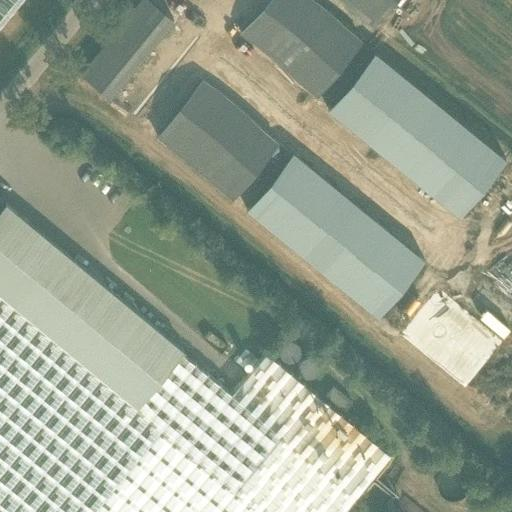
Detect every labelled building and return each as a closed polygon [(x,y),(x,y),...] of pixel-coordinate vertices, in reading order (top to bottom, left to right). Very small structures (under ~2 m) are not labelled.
[(0,0),(0,24),(19,0),(0,0)] [(173,18),(150,0),(140,0),(80,73),(109,97),(173,18)] [(262,0),(236,33),(313,96),(358,41),(307,0),(262,0)] [(338,0),(372,27),(394,0),(338,0)] [(491,151),(359,44),(313,100),(445,208),(491,151)] [(154,132),(232,195),(277,140),(199,77),(154,132)] [(412,248),(280,141),(233,198),(365,305),(412,248)] [(231,393),(181,352),(132,311),(134,309),(5,202),(0,207),(0,511),(341,511),(389,454),(265,352),(231,393)] [(435,287),(401,333),(424,349),(432,338),(422,331),(439,308),(462,326),(471,313),(435,287)] [(325,395),(343,410),(351,401),(332,386),(325,395)] [(402,511),(424,511),(403,494),(394,505),(402,511)]
